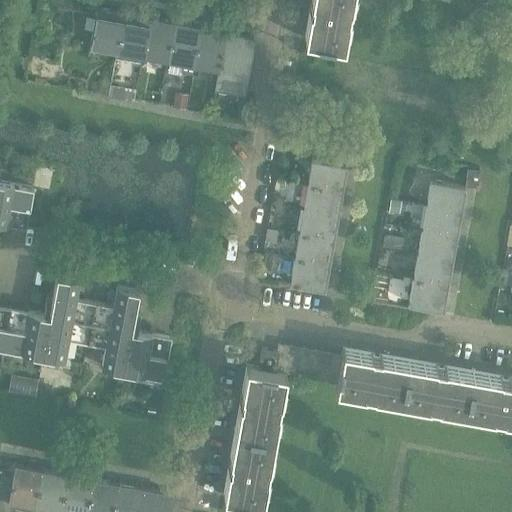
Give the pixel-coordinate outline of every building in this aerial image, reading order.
[(353,0),(311,0),(305,39),(345,46),(353,0)] [(117,50),(124,13),(98,8),(91,45),(117,50)] [(149,17),(124,13),(117,50),(142,54),(149,17)] [(149,17),(142,54),(167,59),(174,22),(149,17)] [(200,27),(174,22),(167,59),(170,60),(168,72),(180,74),(181,71),(191,73),(193,64),(200,27)] [(225,31),(200,27),(193,64),(218,68),(225,31)] [(253,37),(225,31),(218,68),(215,86),(243,92),(253,37)] [(313,158),(308,184),(341,190),(346,164),(313,158)] [(431,179),(426,205),(460,211),(464,185),(431,179)] [(0,222),(27,228),(34,187),(0,180),(0,222)] [(337,214),(341,190),(308,184),(304,208),(337,214)] [(455,235),(460,211),(426,205),(422,229),(455,235)] [(304,208),(300,233),(332,238),(337,214),(304,208)] [(422,229),(417,254),(451,260),(455,235),(422,229)] [(328,262),(332,238),(300,233),(295,256),(328,262)] [(447,284),(451,260),(417,254),(413,278),(447,284)] [(324,288),(328,262),(295,256),(291,282),(324,288)] [(68,340),(87,344),(94,303),(75,299),(79,279),(57,275),(53,295),(48,294),(44,313),(11,307),(3,348),(64,360),(68,340)] [(442,309),(447,284),(413,278),(409,303),(442,309)] [(102,367),(164,379),(172,337),(138,331),(141,311),(136,310),(140,290),(117,286),(113,306),(94,303),(87,344),(106,347),(102,367)] [(11,307),(0,305),(0,347),(3,348),(11,307)] [(278,344),(277,350),(274,369),(287,371),(287,372),(292,346),(278,344)] [(292,346),(287,372),(299,374),(303,348),(292,346)] [(258,366),(274,369),(277,350),(262,348),(258,366)] [(316,351),(303,348),(299,374),(311,376),(316,351)] [(335,388),(401,400),(409,360),(343,348),(341,355),(337,381),(335,388)] [(316,351),(311,376),(324,378),(329,353),(316,351)] [(341,355),(329,353),(324,378),(337,381),(341,355)] [(473,372),(409,360),(401,400),(466,411),(473,372)] [(247,364),(235,431),(275,438),(287,371),(274,369),(258,366),(247,364)] [(466,411),(511,419),(511,378),(473,372),(466,411)] [(263,503),(275,438),(235,431),(223,495),(263,503)] [(2,474),(0,483),(0,511),(7,511),(10,502),(35,507),(42,469),(16,465),(13,476),(2,474)] [(42,469),(35,507),(61,511),(67,474),(42,469)] [(67,474),(61,511),(63,511),(87,511),(93,479),(67,474)] [(93,479),(87,511),(113,511),(118,483),(93,479)] [(118,483),(113,511),(139,511),(144,488),(118,483)] [(139,511),(167,511),(171,495),(171,493),(144,488),(139,511)]
